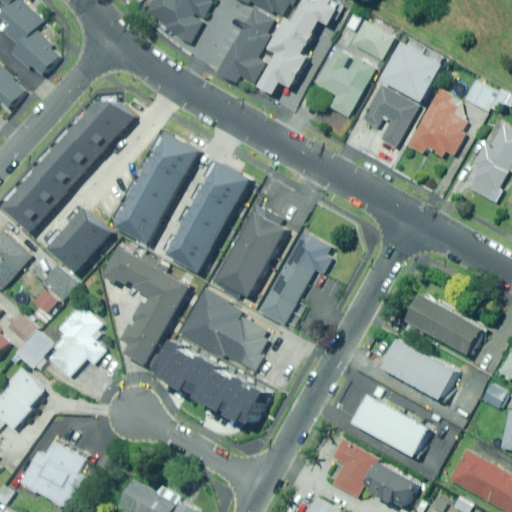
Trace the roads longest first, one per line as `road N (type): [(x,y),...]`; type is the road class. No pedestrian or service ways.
road 1 (residential): [(114,40),(413,218)]
road 2 (residential): [(413,218),(264,486)]
road 3 (unknown): [(176,82),(37,226)]
road 4 (residential): [(114,40),(0,167)]
road 5 (residential): [(264,486),(134,412)]
